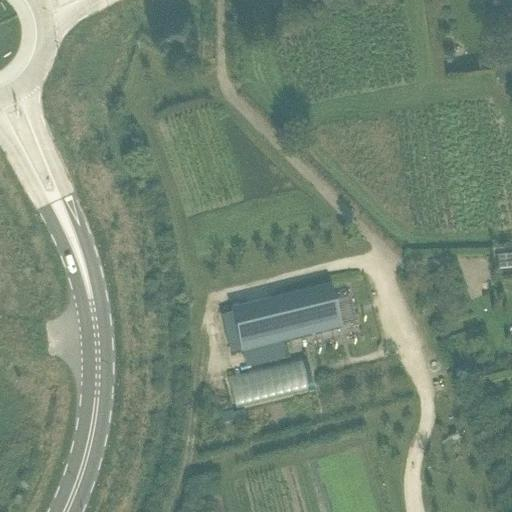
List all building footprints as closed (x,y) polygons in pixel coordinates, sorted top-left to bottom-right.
[(171,44),(183,39),(177,27),(166,33),(171,44)] [(511,73),(501,75),(502,85),(511,83),(511,73)] [(339,330),(329,292),(232,316),(237,336),(242,354),(339,330)] [(388,342),(404,336),(394,306),(378,311),(388,342)] [(228,376),(236,410),(313,392),(306,359),(228,376)] [(324,503),(326,511),(348,511),(346,499),(324,503)]
